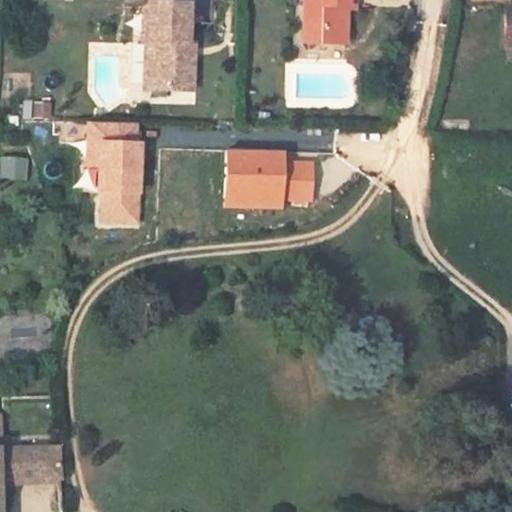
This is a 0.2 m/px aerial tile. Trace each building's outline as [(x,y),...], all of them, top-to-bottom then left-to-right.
[(299,0),(299,30),(317,30),(317,47),(341,47),(342,0),(351,0),(350,0),(299,0)] [(189,54),(192,10),(154,6),(152,23),(151,44),(157,45),(154,90),(194,93),(197,55),(189,54)] [(511,6),(504,6),(503,44),(511,44),(511,6)] [(317,47),(317,30),(299,30),(299,48),(317,47)] [(87,148),(97,148),(97,168),(96,195),(101,195),(101,224),(135,225),(137,149),(133,148),(134,127),(87,126),(87,148)] [(97,148),(87,148),(86,168),(97,168),(97,148)] [(305,171),(269,170),(270,158),(220,157),(219,212),(274,213),(274,205),(304,206),(305,171)] [(25,396),(24,377),(1,378),(2,398),(25,396)] [(64,481),(63,445),(5,448),(3,412),(0,412),(0,511),(6,511),(6,492),(6,484),(64,481)]
